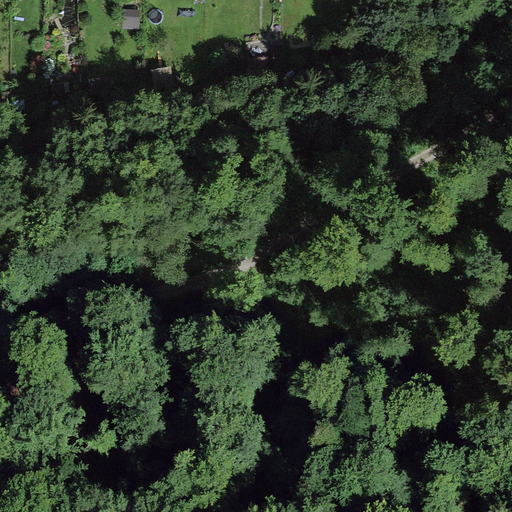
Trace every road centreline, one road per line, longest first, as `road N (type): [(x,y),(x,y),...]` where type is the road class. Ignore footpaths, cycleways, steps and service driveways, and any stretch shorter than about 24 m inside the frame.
road 1 (track): [(213,279),(511,105)]
road 2 (track): [(0,329),(213,279)]
